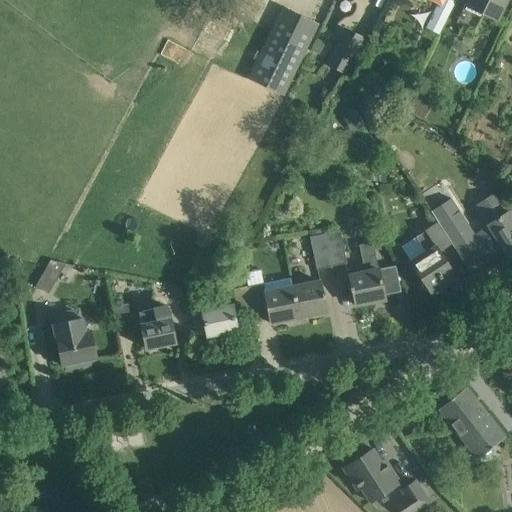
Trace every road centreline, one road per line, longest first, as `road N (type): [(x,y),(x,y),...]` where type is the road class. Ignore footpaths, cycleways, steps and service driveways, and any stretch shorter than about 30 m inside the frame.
road 1 (unclassified): [(0,423),(149,401),(391,349),(437,353)]
road 2 (unclassified): [(210,511),(252,475),(437,353)]
